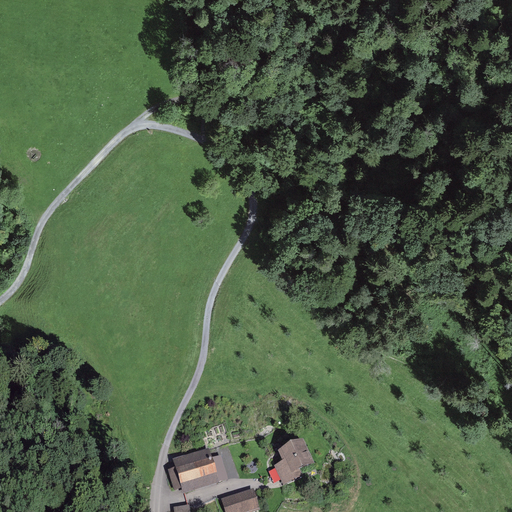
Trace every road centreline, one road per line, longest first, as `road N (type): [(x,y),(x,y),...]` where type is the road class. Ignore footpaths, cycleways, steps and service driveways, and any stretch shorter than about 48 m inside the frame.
road 1 (track): [(156,511),(155,477),(196,370),(209,297),(256,215),(244,171),(177,127),(136,125),(56,202),(0,298)]
road 2 (track): [(136,125),(163,104),(197,97),(198,45),(186,0)]
